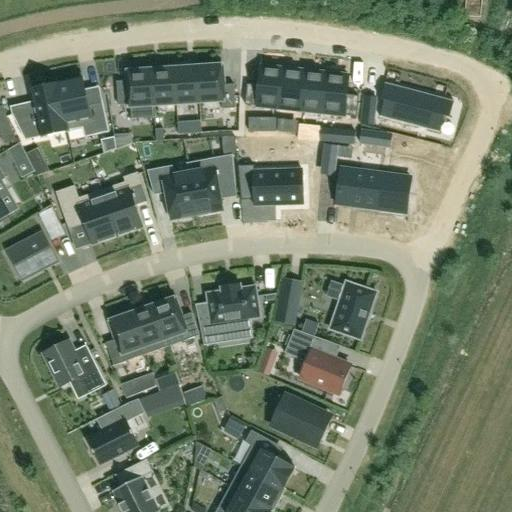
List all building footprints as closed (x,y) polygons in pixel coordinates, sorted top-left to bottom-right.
[(221,66),(197,68),(200,103),(223,102),(223,110),(236,109),(234,85),(222,86),(221,66)] [(279,109),(284,70),(261,67),(259,86),(247,85),(245,105),(279,109)] [(197,68),(174,69),(177,105),(200,103),(197,68)] [(174,69),(152,71),(155,118),(156,118),(155,106),(177,105),(174,69)] [(301,111),(305,72),(284,70),(279,109),(301,111)] [(129,82),(117,82),(118,106),(130,105),(131,120),(155,118),(152,71),(128,72),(129,82)] [(322,114),(327,74),(305,72),(301,111),(322,114)] [(357,117),(359,97),(347,96),(349,77),(327,74),(322,114),(357,117)] [(83,79),(57,85),(68,132),(83,128),(85,138),(109,133),(103,103),(89,106),(83,79)] [(385,101),(380,118),(439,134),(444,117),(450,118),(450,117),(441,115),(445,101),(454,103),(454,102),(388,84),(385,84),(385,85),(387,85),(383,100),(381,99),(381,100),(383,101),(385,101)] [(36,108),(12,114),(26,141),(68,132),(57,85),(32,91),(36,108)] [(364,97),(363,113),(374,114),(376,98),(364,97)] [(0,129),(10,126),(3,107),(0,107),(0,129)] [(386,135),(362,131),(360,144),(384,147),(386,135)] [(21,143),(20,143),(23,149),(11,155),(23,178),(35,172),(21,143)] [(233,155),(188,164),(197,215),(222,210),(221,200),(218,185),(235,181),(233,155)] [(197,215),(188,164),(187,164),(189,174),(175,177),(173,167),(148,172),(153,196),(167,193),(172,220),(197,215)] [(0,218),(8,213),(0,199),(0,182),(6,179),(0,168),(0,218)] [(342,169),(337,205),(406,214),(411,178),(342,169)] [(303,171),(253,172),(254,207),(304,205),(303,171)] [(127,182),(102,191),(118,236),(143,228),(135,207),(148,202),(138,173),(125,178),(127,182)] [(73,187),(56,193),(69,230),(86,224),(93,245),(118,236),(102,191),(77,199),(73,187)] [(52,209),(40,215),(45,227),(57,221),(52,209)] [(43,234),(8,252),(23,280),(57,262),(43,234)] [(376,293),(347,283),(330,330),(361,340),(376,293)] [(211,317),(199,318),(204,346),(222,343),(221,334),(261,327),(255,288),(241,290),(240,286),(222,289),(222,293),(208,295),(211,317)] [(279,298),(275,322),(294,326),(299,302),(279,298)] [(200,336),(192,314),(184,316),(180,318),(174,299),(152,307),(167,348),(200,336)] [(167,348),(152,307),(132,314),(147,355),(167,348)] [(147,355),(132,314),(111,321),(117,340),(114,341),(106,344),(114,367),(147,355)] [(339,395),(351,367),(324,356),(330,343),(294,330),(285,354),(307,363),(300,379),(339,395)] [(60,387),(70,382),(73,386),(80,382),(87,395),(105,386),(94,363),(82,368),(69,342),(44,355),(60,387)] [(176,374),(156,381),(160,392),(180,385),(176,374)] [(137,379),(120,386),(127,399),(142,393),(137,379)] [(103,396),(110,411),(120,406),(113,392),(103,396)] [(286,398),(274,425),(316,445),(329,418),(286,398)] [(103,433),(87,440),(100,465),(116,457),(124,453),(139,446),(127,423),(145,414),(139,400),(129,404),(97,420),(103,433)] [(253,446),(241,467),(283,490),(284,490),(295,469),(272,456),(278,446),(252,431),(246,442),(253,446)] [(197,443),(203,446),(206,440),(202,432),(195,435),(197,443)] [(207,459),(211,451),(203,446),(197,443),(196,454),(207,459)] [(122,511),(159,511),(143,478),(154,473),(147,460),(115,476),(121,488),(112,492),(122,511)] [(285,490),(284,490),(283,490),(241,467),(230,487),(272,510),(272,511),(273,511),(285,490)] [(271,511),(272,511),(272,510),(230,487),(216,511),(271,511)]
